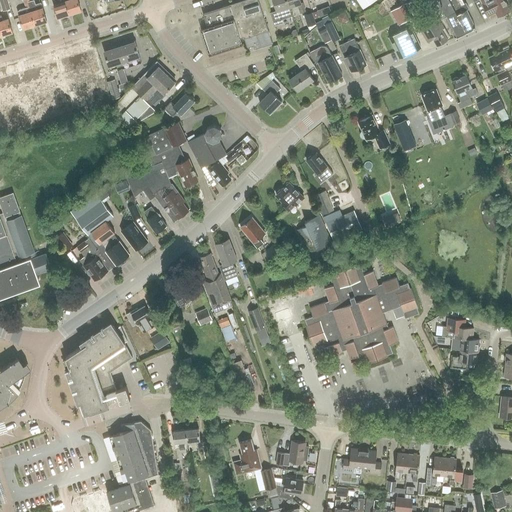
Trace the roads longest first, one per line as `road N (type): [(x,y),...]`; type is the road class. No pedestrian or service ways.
road 1 (tertiary): [(40,340),(61,334),(173,255),(277,151)]
road 2 (tertiary): [(277,151),(321,113),(511,21)]
road 3 (residential): [(65,429),(153,406),(328,429)]
road 4 (residential): [(277,151),(169,47),(153,10)]
road 5 (residential): [(153,10),(0,60)]
road 6 (residential): [(481,444),(328,429)]
road 7 (residential): [(481,444),(493,352),(497,338),(511,332)]
